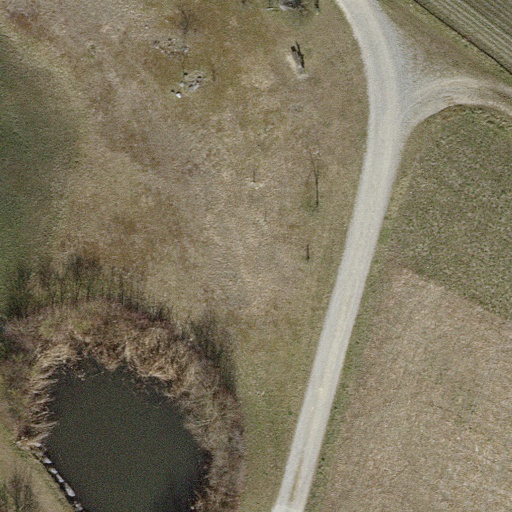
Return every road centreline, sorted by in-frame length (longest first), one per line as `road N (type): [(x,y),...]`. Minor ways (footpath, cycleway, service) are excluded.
road 1 (track): [(289,511),(391,141),(395,75)]
road 2 (track): [(395,75),(500,89),(511,98)]
